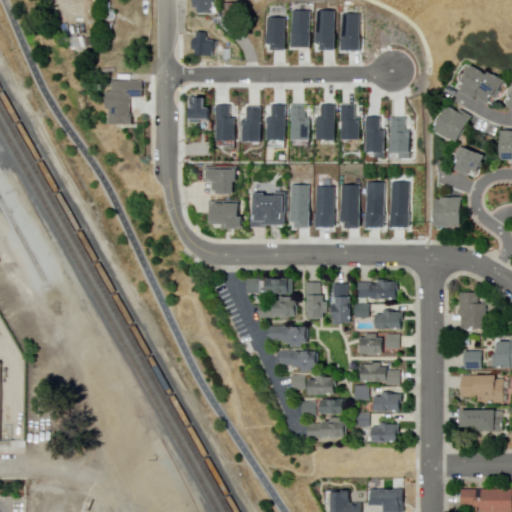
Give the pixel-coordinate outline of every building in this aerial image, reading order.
[(213,0),(214,4),(217,4),(217,15),(198,15),(198,9),(195,9),(195,0),(213,0)] [(229,3),(241,3),(241,21),(229,21),(229,3)] [(315,10),(336,10),(337,51),(321,51),(321,48),(315,48),(315,10)] [(293,11),(310,11),(310,36),(312,36),(312,47),(310,47),(310,49),(293,49),(293,11)] [(105,24),(105,14),(117,14),(117,24),(105,24)] [(341,15),(361,14),(361,51),(343,51),(343,38),(341,38),(341,15)] [(269,18),(286,18),(286,52),(269,52),(269,18)] [(208,33),(207,41),(214,41),(214,42),(217,42),(216,50),(214,50),(214,57),(197,56),(197,50),(194,50),(194,38),(198,38),(198,33),(208,33)] [(66,41),(84,38),(87,53),(68,56),(66,41)] [(223,60),(224,50),(231,49),(231,60),(223,60)] [(494,106),(508,83),(493,73),(491,76),(476,66),(462,89),(466,92),(465,94),(478,102),(481,98),(494,106)] [(109,82),(144,81),(144,99),(134,99),(135,126),(111,127),(109,82)] [(205,99),(205,110),(209,110),(209,121),(189,121),(189,104),(195,104),(195,99),(205,99)] [(293,106),(306,105),(306,119),(310,119),(310,142),(293,142),(293,106)] [(286,106),(286,141),(266,142),(266,120),(272,120),(272,106),(286,106)] [(321,106),(336,106),(337,140),(317,140),(317,117),(321,117),(321,106)] [(342,106),(356,106),(356,118),(360,118),(360,126),(358,126),(358,142),(342,142),(342,106)] [(216,107),(231,107),(231,119),(235,119),(235,141),(216,141),(216,107)] [(246,108),(261,108),(260,143),(242,143),(242,123),(246,123),(246,108)] [(453,108),(463,113),(464,111),(477,118),(463,143),(455,139),(453,142),(438,134),(453,108)] [(366,118),(381,118),(381,130),(385,130),(386,154),(366,154),(366,118)] [(391,118),(406,118),(406,132),(411,132),(411,154),(399,154),(399,158),(392,158),(391,118)] [(458,163),(464,148),(490,158),(483,173),(477,171),(474,177),(459,171),(462,164),(458,163)] [(193,167),(192,157),(200,157),(200,167),(193,167)] [(204,168),(204,182),(213,182),(213,195),(233,195),(233,183),(237,183),(237,168),(204,168)] [(367,183),(386,183),(385,205),(385,213),(386,213),(386,228),(366,227),(367,183)] [(393,183),(411,183),(410,227),(408,227),(408,230),(390,229),(390,214),(392,214),(393,183)] [(292,186),(311,186),(310,230),(296,229),(296,226),(292,226),(292,186)] [(342,186),(359,186),(359,229),(344,229),(344,223),(340,223),(340,204),(342,204),(342,186)] [(317,187),(336,188),(336,208),(334,208),(334,227),(316,227),(317,187)] [(253,194),(253,228),(286,228),(286,193),(275,193),(275,197),(266,197),(266,194),(253,194)] [(209,202),(210,225),(223,224),(224,230),(243,230),(243,219),(240,219),(239,201),(209,202)] [(445,204),(462,205),(461,212),(460,217),(470,218),(469,233),(463,232),(460,234),(460,231),(443,230),(445,204)] [(251,280),(265,280),(266,295),(252,295),(251,280)] [(363,283),(376,282),(377,286),(383,286),(383,280),(393,280),(393,282),(403,282),(403,296),(402,296),(402,301),(398,301),(398,302),(395,302),(395,301),(389,301),(376,301),(376,299),(363,299),(363,283)] [(271,282),(297,281),(298,295),(272,296),(271,282)] [(312,285),(326,285),(327,299),(329,299),(329,305),(333,305),(333,316),(329,316),(329,322),(313,323),(312,285)] [(331,323),(348,323),(348,286),(331,286),(331,323)] [(339,328),(339,311),(342,311),(341,300),(340,300),(339,286),(353,286),(353,300),(355,300),(355,328),(339,328)] [(462,294),(481,294),(481,305),(488,305),(488,318),(491,318),(491,331),(466,331),(462,331),(462,325),(462,319),(462,313),(462,310),(462,309),(462,294)] [(264,304),(286,304),(286,299),(295,299),(295,304),(302,304),(302,319),(264,320),(264,304)] [(361,304),(364,304),(375,304),(375,319),(361,320),(361,304)] [(382,317),(387,317),(386,314),(389,314),(389,310),(397,310),(397,312),(404,312),(404,314),(408,314),(408,332),(406,332),(406,334),(400,334),(399,332),(382,332),(382,317)] [(274,328),(289,328),(289,331),(296,331),(296,328),(304,328),(305,332),(313,332),(313,346),(307,346),(307,350),(296,350),(296,347),(290,347),(289,342),(274,343),(274,328)] [(391,335),(406,335),(406,337),(406,339),(406,350),(391,350),(391,335)] [(367,341),(388,341),(389,357),(381,357),(381,358),(374,358),(374,357),(368,357),(367,341)] [(511,370),(496,370),(496,357),(501,356),(501,344),(511,344),(511,370)] [(283,353),(283,352),(299,352),(299,354),(322,354),(322,371),(316,371),(316,374),(305,374),(305,370),(299,370),(299,367),(283,367),(283,360),(283,353)] [(469,352),(486,353),(485,371),(483,371),(468,370),(469,352)] [(365,367),(376,367),(376,365),(376,363),(382,363),(386,363),(386,364),(393,364),(394,371),(405,371),(406,387),(391,387),(391,384),(368,385),(368,375),(365,375),(365,367)] [(295,376),(310,376),(310,391),(296,391),(295,376)] [(313,382),(321,382),(321,378),(330,377),(330,380),(340,379),(341,397),(313,398),(313,382)] [(466,378),(503,378),(502,383),(508,383),(508,405),(489,404),(482,404),(482,400),(466,399),(466,378)] [(360,387),(375,387),(376,402),(361,402),(360,387)] [(380,400),(387,400),(387,395),(402,394),(402,397),(406,397),(407,414),(380,415),(380,400)] [(326,403),(352,402),(353,418),(326,418),(326,403)] [(306,403),(320,403),(321,418),(307,418),(306,403)] [(466,413),(496,413),(504,413),(505,422),(505,432),(476,433),(476,428),(467,428),(466,413)] [(360,414),(375,414),(375,428),(360,429),(360,414)] [(313,426),(335,425),(335,421),(345,421),(345,425),(350,425),(351,441),(343,442),(343,443),(335,443),(335,441),(323,442),(323,440),(313,440),(313,426)] [(377,430),(385,430),(385,423),(394,423),(394,425),(400,425),(400,427),(403,427),(404,445),(378,445),(377,430)] [(462,488),(511,487),(511,510),(473,511),(473,504),(462,504),(462,488)] [(376,492),(376,508),(388,508),(388,511),(408,511),(409,492),(376,492)] [(330,493),(329,511),(336,511),(336,503),(347,503),(347,493),(330,493)] [(337,511),(337,495),(355,495),(355,506),(367,505),(367,511),(337,511)]
